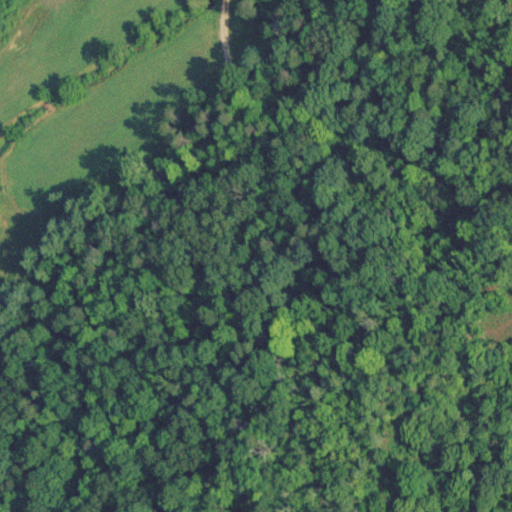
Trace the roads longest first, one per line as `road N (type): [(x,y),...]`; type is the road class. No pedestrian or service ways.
road 1 (residential): [(0,440),(34,339),(166,183)]
road 2 (residential): [(166,183),(215,123),(228,86),(223,0)]
